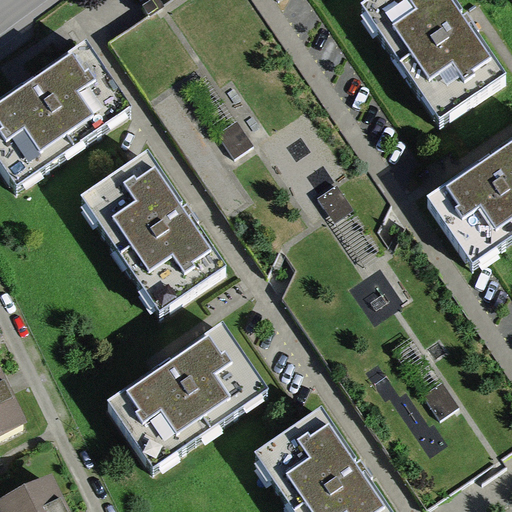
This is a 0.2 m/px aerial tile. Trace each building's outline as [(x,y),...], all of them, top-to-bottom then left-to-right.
[(444,0),(381,0),(364,12),(440,124),(501,82),(444,0)] [(84,50),(0,106),(0,169),(20,199),(133,123),(84,50)] [(241,124),(222,136),(239,163),(258,151),(241,124)] [(511,150),(428,205),(470,270),(511,243),(511,150)] [(143,160),(79,203),(160,324),(224,282),(143,160)] [(269,395),(223,329),(108,408),(154,474),(269,395)] [(424,397),(444,424),(464,409),(445,383),(424,397)] [(0,384),(0,441),(22,431),(0,384)] [(507,455),(511,452),(511,414),(492,424),(507,455)] [(387,511),(320,416),(255,462),(289,511),(387,511)] [(65,511),(54,487),(0,511),(65,511)]
